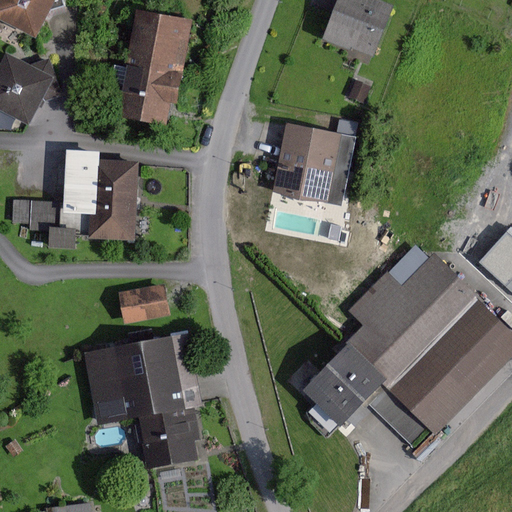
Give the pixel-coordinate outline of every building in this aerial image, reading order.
[(56,0),(2,0),(0,5),(0,15),(38,35),(56,0)] [(395,8),(374,0),(343,0),(329,35),(376,54),(395,8)] [(191,21),(142,13),(125,115),(168,122),(172,100),(177,101),(191,21)] [(55,79),(11,56),(0,76),(0,106),(32,123),(55,79)] [(330,201),(342,137),(294,128),(292,140),(282,192),(330,201)] [(102,153),(71,152),(69,200),(138,202),(139,165),(101,164),(102,153)] [(511,190),(496,175),(475,197),(511,232),(511,190)] [(136,239),(138,202),(69,200),(68,237),(136,239)] [(344,422),(368,396),(417,443),(434,425),(439,430),(511,353),(511,332),(479,302),(478,300),(419,244),(357,308),(371,322),(308,387),(344,422)] [(170,285),(126,293),(130,317),(175,309),(170,285)] [(105,420),(145,413),(154,462),(198,454),(194,434),(201,433),(195,404),(203,402),(190,335),(93,353),(105,420)] [(96,511),(96,496),(55,498),(56,511),(96,511)]
